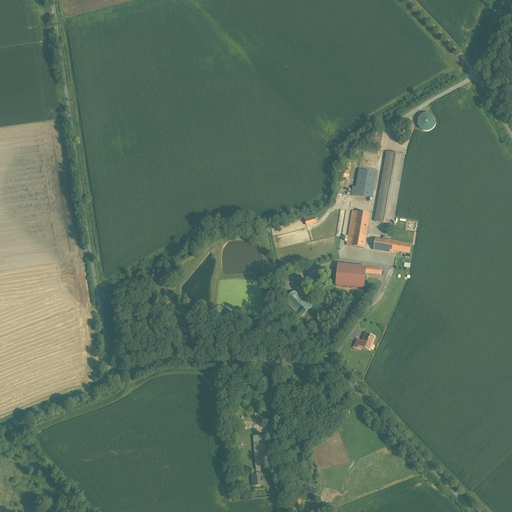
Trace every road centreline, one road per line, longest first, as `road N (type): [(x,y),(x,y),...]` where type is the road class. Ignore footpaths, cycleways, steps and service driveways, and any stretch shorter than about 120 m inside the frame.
road 1 (unclassified): [(111,382),(171,358),(329,368),(473,511)]
road 2 (unclassified): [(52,0),(111,382)]
road 3 (unclassified): [(409,0),(468,64),(511,137)]
